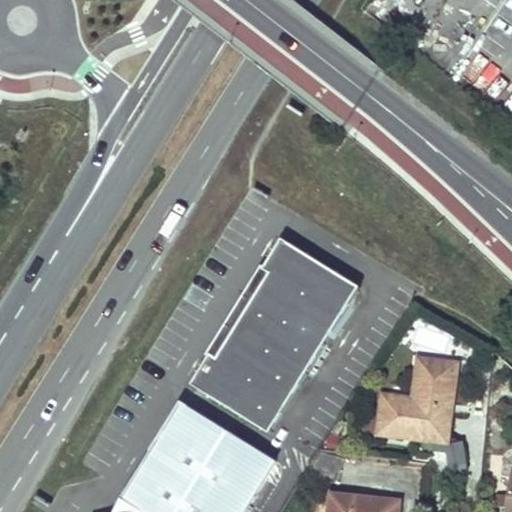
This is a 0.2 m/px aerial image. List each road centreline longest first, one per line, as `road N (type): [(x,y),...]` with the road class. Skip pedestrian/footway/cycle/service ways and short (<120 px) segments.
road 1 (primary): [(0,475),(301,0)]
road 2 (primary): [(231,0),(0,375)]
road 3 (tertiary): [(244,0),(482,185)]
road 4 (residential): [(0,1),(108,82),(121,116)]
